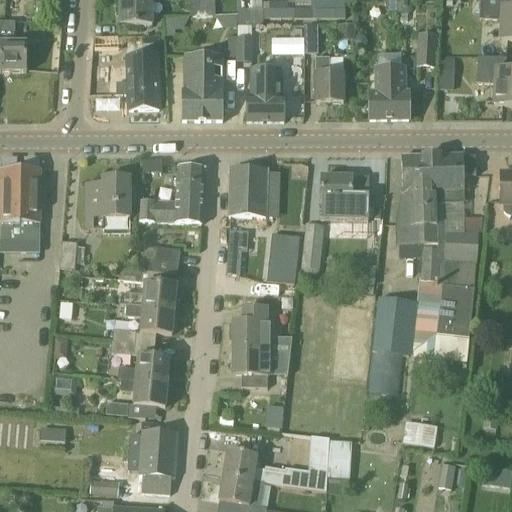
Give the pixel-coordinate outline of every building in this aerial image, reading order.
[(480,0),(479,22),(503,23),(501,43),(511,44),(511,10),(507,10),(507,0),(480,0)] [(211,1),(198,1),(199,3),(199,18),(215,17),(215,1),(211,1)] [(153,3),(119,2),(119,28),(152,28),(153,3)] [(199,3),(189,3),(189,18),(199,18),(199,3)] [(397,3),(397,11),(400,14),(407,14),(411,12),(411,3),(397,3)] [(237,29),(263,30),(264,22),(262,12),(237,12),(237,29)] [(287,12),(262,12),(264,22),(286,22),(287,12)] [(287,12),(286,22),(312,22),(312,12),(287,12)] [(312,12),(312,22),(337,22),(337,12),(312,12)] [(0,24),(0,75),(27,75),(27,45),(13,45),(13,35),(15,35),(15,25),(0,24)] [(354,27),(338,27),(339,43),(354,43),(354,27)] [(317,28),(304,29),(304,57),(318,56),(317,28)] [(358,38),(354,43),(357,49),(364,49),(367,44),(364,38),(358,38)] [(434,69),(435,38),(419,38),(417,69),(434,69)] [(236,60),(236,65),(252,65),(253,40),(237,40),(236,60)] [(161,41),(147,41),(147,52),(161,52),(161,41)] [(157,74),(156,57),(127,58),(128,85),(116,85),(116,98),(128,98),(129,114),(158,113),(157,86),(157,74)] [(182,94),(182,125),(222,125),(222,93),(223,94),(223,59),(183,59),(183,94),(182,94)] [(316,61),(315,77),(315,106),(344,106),(343,77),(343,60),(316,61)] [(439,60),(438,92),(453,92),(453,60),(439,60)] [(476,87),(496,88),(494,109),(511,109),(511,74),(505,74),(506,61),(478,60),(476,87)] [(369,95),(369,124),(409,124),(409,95),(405,95),(405,71),(375,71),(375,95),(369,95)] [(246,99),(246,125),(246,126),(284,126),(284,99),(281,99),(281,72),(250,72),(250,99),(246,99)] [(422,247),(421,286),(439,286),(440,289),(442,289),(437,338),(438,338),(468,342),(479,235),(471,234),(449,233),(446,232),(445,208),(464,207),(463,179),(475,179),(475,159),(462,160),(462,157),(422,158),(423,194),(435,194),(437,247),(422,247)] [(404,227),(397,228),(397,248),(422,247),(437,247),(435,194),(423,194),(422,158),(402,159),(403,196),(403,210),(404,227)] [(142,163),(142,175),(161,175),(161,163),(142,163)] [(177,170),(176,202),(202,203),(204,172),(177,170)] [(230,172),(229,219),(265,220),(267,173),(230,172)] [(1,173),(0,227),(1,227),(0,243),(1,243),(1,256),(26,256),(26,243),(39,243),(39,227),(40,227),(40,173),(1,173)] [(500,207),(503,208),(503,214),(507,217),(511,218),(511,175),(500,175),(500,207)] [(321,205),(321,224),(368,225),(369,198),(352,198),(352,180),(321,179),(321,205)] [(85,187),(86,232),(103,232),(103,222),(130,222),(129,181),(102,181),(102,187),(85,187)] [(140,204),(139,225),(201,228),(202,203),(176,202),(176,205),(140,204)] [(306,227),(300,277),(318,280),(319,273),(324,228),(306,227)] [(271,238),(266,285),(294,288),(299,241),(271,238)] [(62,245),(59,272),(75,273),(77,246),(62,245)] [(143,249),(140,272),(141,273),(168,276),(177,277),(180,253),(143,249)] [(239,279),(241,254),(228,254),(227,277),(239,279)] [(362,268),(358,295),(373,297),(377,270),(362,268)] [(140,286),(141,273),(140,272),(119,271),(118,283),(140,286)] [(144,286),(143,299),(121,297),(120,308),(125,309),(142,310),(174,313),(175,304),(180,303),(181,292),(176,290),(176,289),(144,286)] [(379,301),(373,355),(409,359),(416,305),(379,301)] [(174,313),(142,310),(125,309),(125,320),(141,322),(140,335),(172,338),(174,313)] [(233,324),(232,351),(261,351),(286,352),(286,341),(266,341),(267,311),(241,311),(241,324),(233,324)] [(114,332),(113,345),(135,347),(136,334),(114,332)] [(56,342),(56,350),(68,351),(68,343),(56,342)] [(134,358),(135,347),(113,345),(111,356),(134,358)] [(286,352),(232,351),(232,378),(242,378),(242,390),(267,391),(268,378),(260,378),(260,366),(272,365),(272,363),(286,363),(286,352)] [(404,360),(373,356),(367,395),(399,399),(404,360)] [(135,383),(167,386),(170,362),(138,359),(136,372),(119,370),(118,382),(121,382),(135,383)] [(54,378),(53,391),(71,392),(72,379),(54,378)] [(165,411),(167,386),(135,383),(121,382),(120,395),(134,396),(133,408),(165,411)] [(107,406),(106,418),(128,420),(129,407),(107,406)] [(267,408),(266,428),(282,429),(283,409),(267,408)] [(483,416),(482,431),(486,431),(485,437),(495,437),(497,417),(483,416)] [(406,425),(403,446),(434,451),(437,430),(406,425)] [(41,430),(40,445),(65,446),(66,432),(41,430)] [(142,496),(169,497),(171,481),(174,481),(177,437),(142,434),(139,479),(143,479),(142,496)] [(227,453),(223,479),(253,484),(265,486),(324,496),(327,471),(309,469),(308,475),(265,468),(264,473),(255,471),(257,458),(227,453)] [(442,466),(438,490),(451,492),(455,468),(442,466)] [(511,482),(511,473),(499,471),(497,482),(511,484),(511,482)] [(223,479),(219,505),(238,508),(237,511),(266,511),(267,511),(261,510),(265,486),(253,484),(223,479)] [(343,495),(344,481),(327,481),(327,495),(343,495)] [(91,483),(90,497),(118,499),(119,485),(91,483)] [(400,487),(397,502),(406,504),(408,489),(400,487)]
